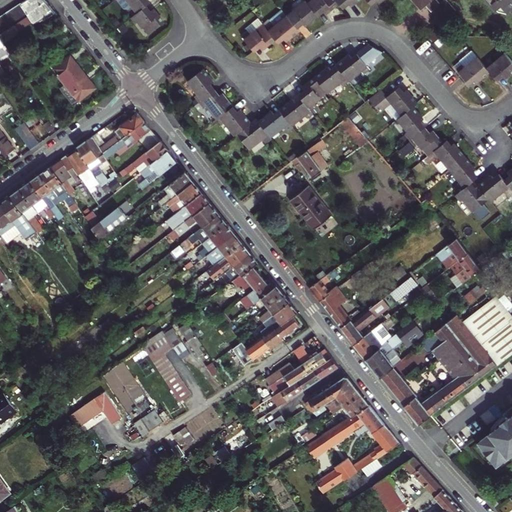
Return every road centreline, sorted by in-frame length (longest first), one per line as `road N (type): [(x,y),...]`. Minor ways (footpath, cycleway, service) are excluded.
road 1 (tertiary): [(136,90),(480,511)]
road 2 (residential): [(204,34),(238,70),(266,75),(332,34),(374,32),(460,114),(494,116),(511,104)]
road 3 (tertiary): [(0,189),(136,90)]
